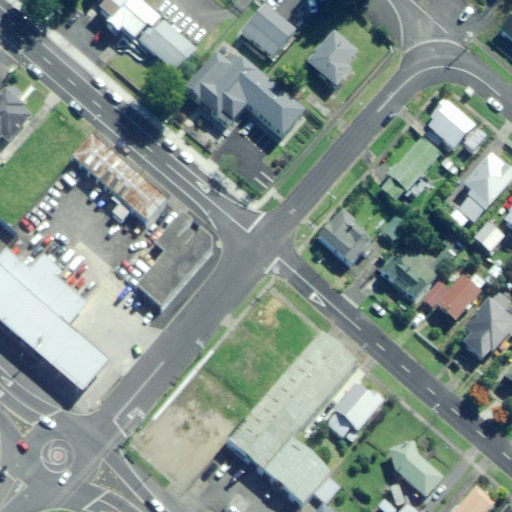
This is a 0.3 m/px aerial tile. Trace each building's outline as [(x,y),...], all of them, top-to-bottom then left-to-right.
[(140,5),(144,0),(96,0),(100,3),(104,6),(98,13),(109,23),(105,28),(116,38),(121,32),(136,44),(174,76),(195,52),(162,24),(140,5)] [(296,34),(266,8),(241,36),(271,62),(296,34)] [(511,17),(496,37),(511,49),(511,17)] [(358,56),(334,35),(325,45),(306,66),(335,92),(351,74),(346,69),(358,56)] [(304,118),(235,58),(227,68),(215,58),(183,95),(227,133),(245,112),(282,143),(304,118)] [(331,108),(304,83),(297,92),(323,116),(331,108)] [(32,117),(6,94),(0,100),(0,140),(6,147),(32,117)] [(474,128),(449,107),(445,102),(429,121),(433,125),(428,131),(453,152),(474,128)] [(167,195),(92,129),(69,156),(144,221),(167,195)] [(486,139),(477,131),(463,147),(472,155),(486,139)] [(438,159),(420,143),(396,170),(394,168),(386,178),(390,181),(380,192),(394,205),(404,193),(406,195),(438,159)] [(474,225),(511,182),(511,174),(508,171),(511,166),(511,164),(500,154),(495,159),(491,157),(463,189),(472,197),(452,220),(463,229),(470,221),(474,225)] [(511,207),(510,210),(511,211),(501,224),(511,232),(511,207)] [(213,242),(178,212),(149,245),(160,255),(129,290),(153,311),(213,242)] [(352,226),(355,224),(343,213),(318,241),(349,269),(363,253),(372,244),(352,226)] [(401,231),(392,223),(383,234),(392,242),(401,231)] [(503,240),(487,226),(474,242),(490,256),(503,240)] [(442,241),(432,234),(427,242),(436,249),(442,241)] [(435,279),(401,250),(388,265),(380,275),(414,304),(435,279)] [(24,267),(2,251),(0,253),(0,328),(34,357),(61,325),(82,300),(33,258),(24,267)] [(466,275),(451,293),(438,283),(422,302),(431,310),(434,307),(454,325),(484,290),(466,275)] [(510,306),(500,297),(494,305),(489,301),(463,332),(470,338),(462,348),(484,366),(511,332),(511,321),(503,315),(510,306)] [(293,351),(287,345),(286,345),(304,325),(275,300),(255,323),(272,338),(265,346),(284,362),(291,368),(306,350),(299,344),(293,351)] [(87,348),(61,325),(34,357),(58,379),(81,399),(109,368),(87,348)] [(360,366),(323,334),(226,445),(263,477),(293,443),(360,366)] [(271,366),(236,337),(215,362),(250,391),(256,383),(261,386),(267,379),(263,376),(271,366)] [(332,415),(324,425),(341,440),(348,446),(357,435),(383,405),(370,394),(367,398),(355,388),(332,415)] [(219,416),(205,403),(190,419),(205,432),(219,416)] [(293,443),(263,477),(301,510),(331,476),(293,443)] [(417,459),(412,446),(389,454),(393,472),(425,500),(441,482),(417,459)] [(180,458),(174,453),(164,464),(170,469),(180,458)] [(488,511),(493,506),(475,491),(457,511),(488,511)] [(395,511),(384,502),(378,509),(381,511),(395,511)]
